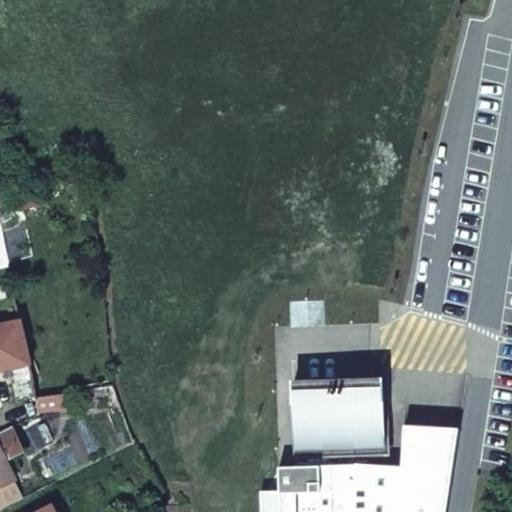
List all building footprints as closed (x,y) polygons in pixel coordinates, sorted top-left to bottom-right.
[(0,374),(31,368),(22,321),(0,325),(0,374)] [(384,384),(293,387),(295,450),(366,448),(364,406),(385,406),(384,384)] [(386,447),(385,406),(364,406),(366,448),(386,447)] [(446,511),(459,429),(406,426),(402,466),(356,465),(279,467),(280,492),(261,492),(261,511),(446,511)] [(13,427),(0,432),(0,487),(15,479),(17,479),(3,451),(20,442),(13,427)] [(15,479),(0,487),(0,508),(1,509),(24,497),(15,479)]
